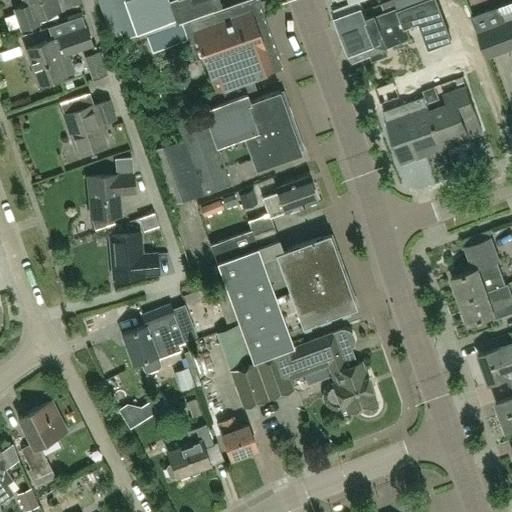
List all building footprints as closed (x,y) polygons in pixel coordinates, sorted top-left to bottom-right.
[(24,0),(26,4),(12,10),(20,32),(41,24),(38,17),(59,9),(56,0),(24,0)] [(168,0),(97,0),(113,42),(121,40),(139,34),(145,32),(176,22),(175,17),(173,18),(170,8),(171,8),(168,0)] [(361,0),(353,0),(335,7),(334,8),(337,17),(334,18),(340,33),(343,32),(354,60),(372,53),(374,59),(388,54),(386,48),(411,39),(406,27),(419,22),(429,49),(452,40),(436,0),(388,0),(365,9),(361,0)] [(177,122),(183,139),(155,149),(174,204),(230,183),(216,144),(224,141),(243,135),(255,168),(300,152),(278,90),(249,101),(246,93),(255,90),(251,79),(271,72),(246,1),(212,13),(178,26),(183,40),(191,63),(200,60),(202,66),(206,65),(214,88),(209,90),(214,104),(202,109),(203,112),(177,122)] [(511,20),(505,23),(499,7),(473,17),(488,58),(511,48),(511,20)] [(57,37),(52,39),(27,48),(40,84),(65,75),(74,72),(69,56),(65,58),(64,56),(92,47),(86,27),(85,27),(81,16),(53,26),(57,37)] [(84,57),(92,81),(106,76),(98,52),(84,57)] [(472,77),(468,54),(447,58),(451,80),(472,77)] [(394,81),(376,88),(381,102),(399,96),(394,81)] [(447,105),(430,111),(443,150),(470,140),(463,119),(476,114),(466,87),(444,95),(447,105)] [(112,118),(106,100),(93,104),(88,92),(59,102),(64,114),(63,114),(77,153),(105,143),(98,123),(112,118)] [(443,150),(430,111),(413,117),(409,108),(385,116),(395,143),(410,138),(417,159),(443,150)] [(115,159),(116,173),(87,176),(91,217),(122,214),(120,193),(135,192),(132,157),(115,159)] [(269,217),(316,199),(308,176),(275,188),(277,192),(262,197),(269,217)] [(258,203),(253,189),(238,195),(243,208),(258,203)] [(226,207),(237,203),(234,193),(222,198),(226,207)] [(220,198),(200,206),(204,215),(223,208),(220,198)] [(273,226),(253,234),(251,230),(210,245),(217,260),(224,281),(212,285),(227,324),(238,320),(240,324),(219,332),(232,368),(293,346),(288,331),(257,246),(278,239),(273,226)] [(139,233),(111,235),(114,276),(143,274),(143,273),(159,272),(157,253),(141,254),(139,233)] [(282,250),(278,239),(257,246),(288,331),(355,306),(329,233),(282,250)] [(487,290),(505,284),(497,262),(499,261),(491,237),(465,247),(474,270),(451,278),(460,301),(487,291),(487,290)] [(505,285),(505,284),(487,290),(487,291),(460,301),(468,324),(493,315),(494,319),(511,312),(511,295),(508,284),(505,285)] [(183,343),(182,340),(197,335),(185,304),(172,308),(170,304),(142,314),(146,324),(122,333),(133,362),(139,360),(143,370),(145,373),(149,373),(157,369),(160,367),(160,363),(158,357),(179,350),(178,345),(183,343)] [(294,345),(293,346),(232,368),(233,369),(229,370),(242,407),(290,389),(286,380),(327,364),(334,382),(331,383),(332,384),(331,384),(329,385),(327,386),(325,387),(324,389),(323,390),(323,392),(322,394),(322,396),(322,398),(323,400),(323,401),(324,402),(325,404),(326,405),(327,406),(330,407),(332,408),(333,408),(336,408),(339,407),(340,406),(341,408),(345,406),(347,412),(361,407),(362,410),(366,412),(370,412),(374,410),(376,407),(376,402),(361,361),(355,363),(352,354),(347,356),(344,350),(347,349),(350,346),(352,341),(351,336),(349,332),(344,330),(339,330),(294,347),(294,345)] [(510,387),(511,386),(511,343),(479,355),(489,384),(506,378),(510,387)] [(173,372),(180,392),(194,387),(188,367),(173,372)] [(511,386),(510,387),(511,393),(511,396),(496,402),(506,432),(511,429),(511,386)] [(52,400),(41,406),(19,417),(32,443),(21,448),(31,469),(27,471),(35,487),(55,477),(39,444),(67,430),(52,400)] [(187,403),(192,418),(201,415),(194,400),(187,403)] [(232,416),(216,422),(221,434),(229,458),(256,448),(247,424),(237,428),(232,416)] [(167,451),(171,464),(168,465),(167,468),(170,476),(172,477),(176,476),(177,478),(210,465),(203,447),(213,443),(206,424),(187,431),(191,442),(167,451)] [(0,450),(0,503),(13,494),(6,485),(12,480),(5,469),(19,459),(13,442),(0,451),(0,450)] [(78,476),(43,502),(50,511),(66,511),(91,494),(78,476)] [(18,494),(25,511),(27,511),(39,508),(31,489),(18,494)] [(123,496),(113,509),(117,511),(134,511),(138,507),(123,496)]
